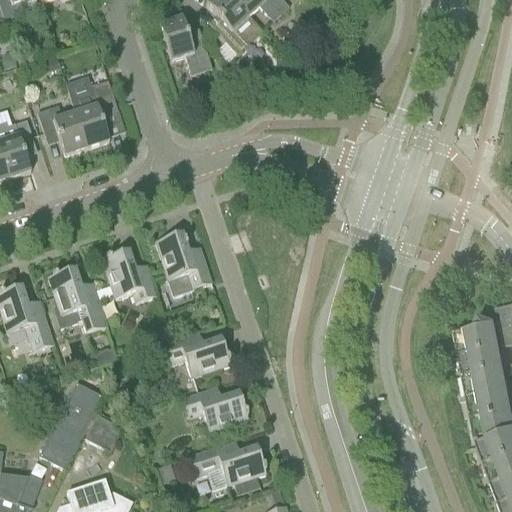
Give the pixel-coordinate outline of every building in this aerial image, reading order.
[(18,8),(37,1),(36,0),(0,0),(0,17),(2,24),(5,33),(6,33),(18,8)] [(228,0),(214,0),(205,9),(216,21),(222,28),(213,36),(235,60),(251,45),(261,36),(247,21),(248,21),(228,0)] [(277,0),(228,0),(248,21),(258,12),(271,26),(288,11),(277,0)] [(201,43),(189,47),(181,22),(158,30),(170,66),(183,61),(190,80),(211,74),(201,43)] [(251,83),(242,88),(250,101),(258,95),(251,83)] [(91,97),(69,104),(73,116),(85,154),(108,147),(106,143),(99,122),(117,116),(106,86),(105,86),(89,92),(91,97)] [(73,116),(60,121),(57,110),(35,117),(43,141),(55,137),(63,161),(85,154),(73,116)] [(3,128),(0,129),(0,162),(7,184),(29,177),(24,162),(21,152),(33,148),(26,129),(25,125),(6,132),(5,128),(3,128)] [(181,239),(154,247),(160,266),(162,273),(172,302),(209,289),(210,289),(201,261),(198,254),(187,257),(181,239)] [(109,291),(94,296),(97,305),(112,300),(113,305),(130,299),(133,309),(155,302),(153,297),(147,279),(147,278),(145,271),(133,275),(127,256),(100,265),(106,284),(109,291)] [(73,274),(47,283),(53,302),(57,314),(57,315),(54,316),(59,333),(81,326),(85,339),(105,332),(97,305),(94,296),(93,296),(91,289),(80,293),(73,274)] [(20,292),(0,298),(0,321),(3,330),(6,341),(22,336),(30,358),(52,350),(46,332),(42,319),(40,313),(38,306),(26,310),(20,292)] [(502,353),(511,350),(511,310),(494,314),(502,353)] [(493,331),(486,328),(477,325),(472,336),(452,340),(456,361),(497,353),(493,331)] [(171,347),(161,350),(169,372),(183,367),(188,384),(210,377),(229,370),(220,344),(201,350),(197,338),(190,341),(171,347)] [(505,396),(502,378),(497,353),(456,361),(465,404),(505,396)] [(63,475),(100,402),(74,389),(37,462),(63,475)] [(189,401),(178,405),(186,426),(200,421),(206,438),(227,431),(246,425),(238,398),(219,404),(215,393),(208,395),(189,401)] [(511,406),(507,407),(505,396),(465,404),(473,447),(485,445),(485,448),(511,438),(511,430),(511,427),(511,406)] [(109,458),(121,434),(95,421),(83,445),(109,458)] [(511,438),(485,448),(475,452),(490,493),(511,484),(511,438)] [(207,455),(188,462),(194,482),(205,479),(219,474),(224,490),(225,492),(233,489),(236,500),(254,494),(259,493),(255,482),(264,479),(256,452),(237,458),(230,461),(226,449),(207,455)] [(0,480),(0,465),(1,458),(0,458),(0,511),(29,511),(40,486),(27,481),(26,483),(0,480)] [(168,469),(155,474),(161,490),(174,485),(168,469)] [(511,511),(511,484),(490,493),(496,511),(511,511)] [(112,498),(107,500),(103,486),(64,498),(67,510),(58,511),(129,511),(131,508),(112,498)]
